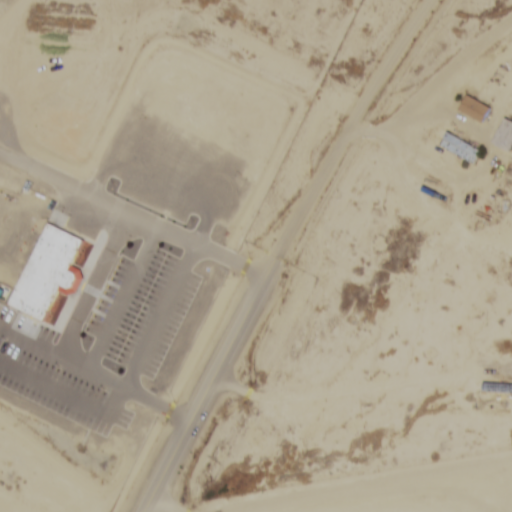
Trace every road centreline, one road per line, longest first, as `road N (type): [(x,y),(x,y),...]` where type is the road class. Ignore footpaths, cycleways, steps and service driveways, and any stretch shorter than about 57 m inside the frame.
road 1 (tertiary): [(144,511),(346,135),(436,0)]
road 2 (track): [(151,499),(511,464)]
